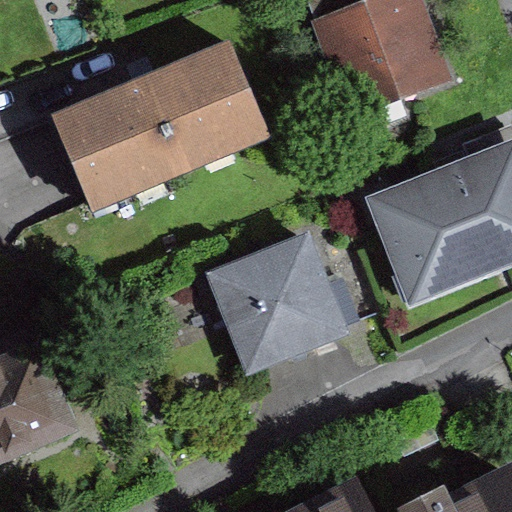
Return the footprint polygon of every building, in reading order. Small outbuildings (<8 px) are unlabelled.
[(423,0),(391,0),(314,31),(355,132),(460,90),(423,0)] [(244,51),(60,126),(101,227),(285,151),(244,51)] [(511,138),(372,194),(411,293),(511,252),(511,138)] [(306,232),(211,270),(249,362),(343,325),(306,232)] [(55,349),(0,368),(0,481),(91,449),(55,349)] [(511,511),(511,484),(460,511),(511,511)] [(384,511),(374,492),(337,511),(384,511)]
